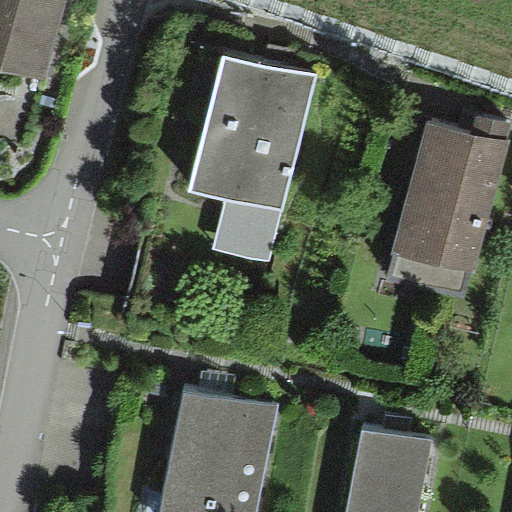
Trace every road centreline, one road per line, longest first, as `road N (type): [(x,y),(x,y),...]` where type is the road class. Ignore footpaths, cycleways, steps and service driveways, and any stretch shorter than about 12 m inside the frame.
road 1 (residential): [(6,511),(62,241)]
road 2 (residential): [(62,241),(123,0)]
